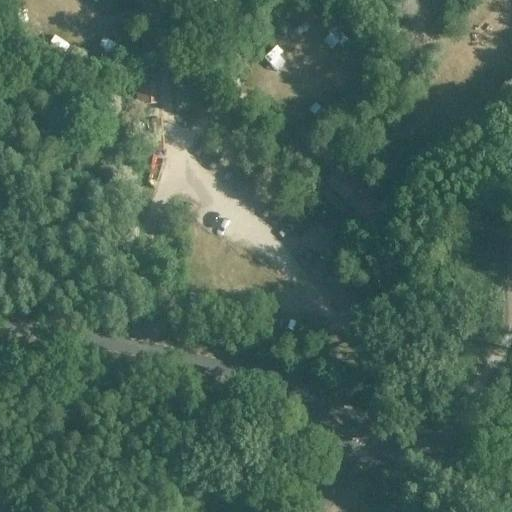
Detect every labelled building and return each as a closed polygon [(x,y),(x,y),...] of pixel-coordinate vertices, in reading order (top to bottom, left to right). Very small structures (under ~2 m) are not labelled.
[(211,81),(189,104),(202,116),(213,103),(208,98),(218,87),(211,81)] [(141,82),(141,105),(157,105),(157,83),(141,82)] [(340,168),(326,182),(368,225),(382,211),(340,168)] [(400,189),(389,200),(392,203),(395,206),(397,208),(407,197),(400,189)] [(392,208),(378,222),(381,225),(395,212),(392,208)]
